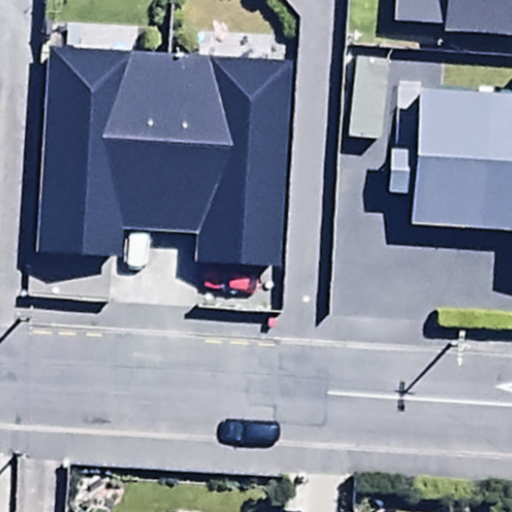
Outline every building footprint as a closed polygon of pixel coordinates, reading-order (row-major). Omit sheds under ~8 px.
[(439,40),(439,49),(511,53),(511,0),(393,0),(392,37),(439,40)] [(352,76),(344,151),(372,154),(381,79),(352,76)] [(132,114),(126,226),(262,234),(271,82),(201,78),(199,117),(132,114)] [(406,214),(406,240),(511,248),(511,80),(510,110),(417,104),(412,165),(385,162),(381,213),(406,214)] [(38,105),(30,175),(74,180),(82,110),(38,105)]
